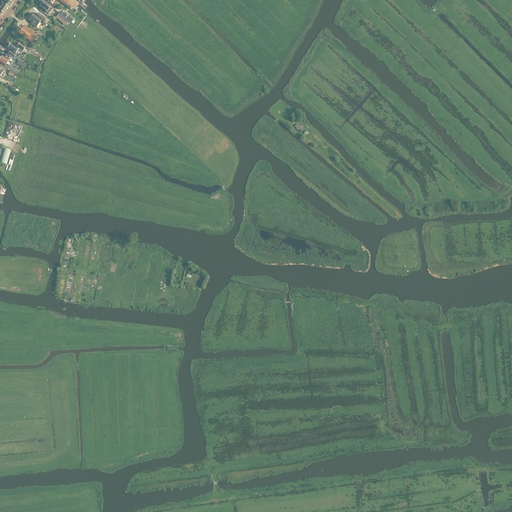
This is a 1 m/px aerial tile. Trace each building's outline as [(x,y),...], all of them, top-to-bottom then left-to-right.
[(47,0),(52,4),(55,0),(58,0),(70,10),(72,7),(63,0),(47,0)] [(50,7),(43,2),(43,3),(41,2),(39,4),(40,6),(39,6),(42,8),(40,11),(44,14),(46,12),(48,14),(51,11),(49,9),(50,7)] [(0,12),(4,15),(9,7),(3,3),(1,6),(0,5),(0,4),(0,12)] [(64,12),(61,15),(64,18),(65,18),(66,17),(71,22),(75,19),(69,14),(68,15),(64,12)] [(29,20),(32,23),(31,23),(36,27),(40,23),(42,24),(46,19),(38,13),(36,16),(33,14),(29,20)] [(64,18),(61,15),(59,13),(57,16),(66,23),(68,20),(66,18),(65,18),(64,18)] [(38,36),(33,32),(24,26),(18,33),(32,43),(38,36)] [(7,48),(15,54),(18,50),(22,52),(25,48),(19,44),(16,48),(11,44),(7,48)] [(0,59),(0,63),(5,67),(7,65),(9,66),(14,60),(10,56),(9,58),(7,56),(6,56),(4,54),(2,57),(3,57),(1,59),(0,59)] [(294,126),(300,132),(304,128),(300,125),(299,126),(296,124),(294,126)] [(0,161),(0,162),(7,164),(11,150),(4,148),(0,161)]
